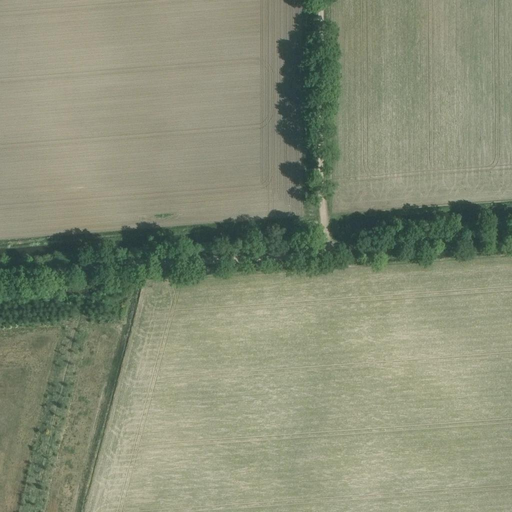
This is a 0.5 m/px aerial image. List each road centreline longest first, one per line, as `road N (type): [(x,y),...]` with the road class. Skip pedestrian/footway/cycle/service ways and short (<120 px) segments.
road 1 (track): [(0,269),(322,248)]
road 2 (track): [(322,248),(322,0)]
